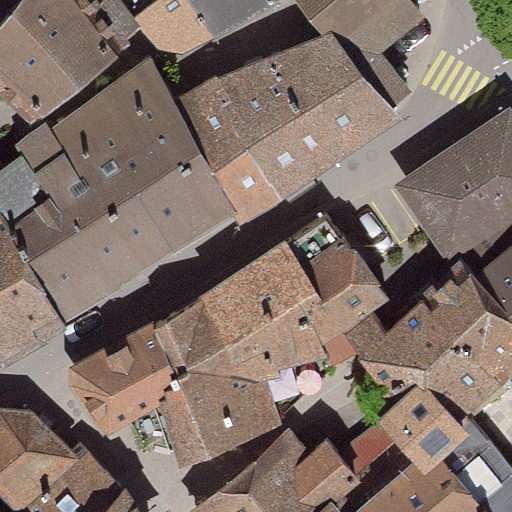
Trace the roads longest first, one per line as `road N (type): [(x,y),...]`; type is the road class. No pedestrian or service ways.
road 1 (residential): [(508,60),(9,386)]
road 2 (unknown): [(121,446),(365,325),(421,316)]
road 3 (residential): [(9,386),(65,406),(121,446),(172,511)]
road 4 (unknown): [(367,151),(444,253),(461,257),(511,230)]
